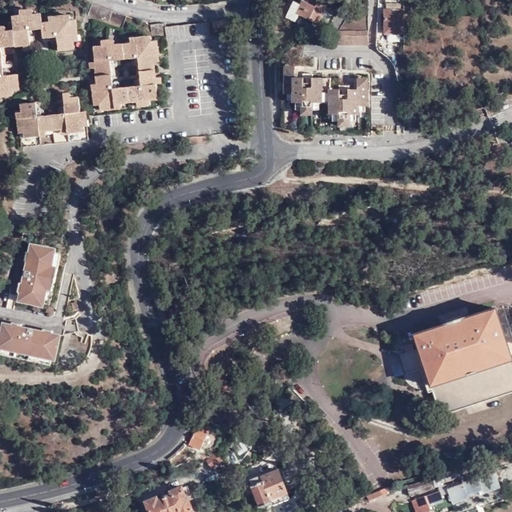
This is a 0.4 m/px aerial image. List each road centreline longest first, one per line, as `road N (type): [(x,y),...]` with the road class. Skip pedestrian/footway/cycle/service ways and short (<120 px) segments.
road 1 (residential): [(511,285),(377,323),(309,300),(209,344),(181,405)]
road 2 (unclassified): [(181,405),(140,283),(140,229),(173,196),(260,172),(266,150)]
road 3 (unclassified): [(0,500),(151,454),(170,439),(181,405)]
road 4 (track): [(327,406),(420,436),(511,407)]
road 5 (unknown): [(181,405),(260,436),(266,461),(336,444)]
road 6 (unclassified): [(255,0),(266,150)]
road 7 (unknown): [(401,153),(392,68),(345,57)]
road 8 (residential): [(389,500),(511,452)]
